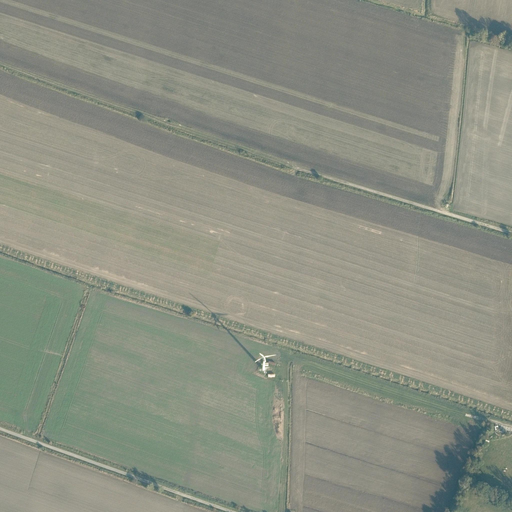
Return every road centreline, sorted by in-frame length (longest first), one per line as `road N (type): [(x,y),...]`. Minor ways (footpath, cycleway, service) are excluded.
road 1 (track): [(511,234),(312,175),(0,63)]
road 2 (unclassified): [(232,511),(0,431)]
